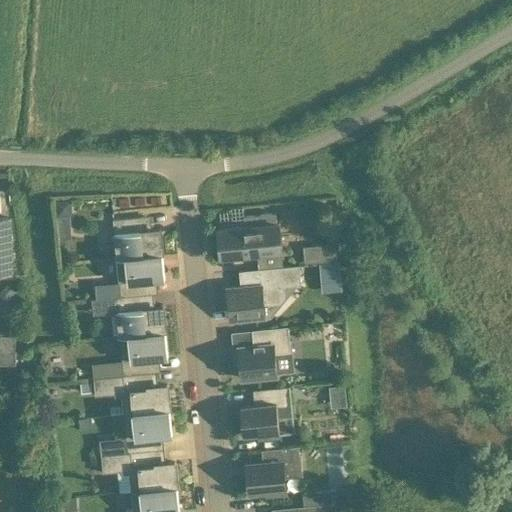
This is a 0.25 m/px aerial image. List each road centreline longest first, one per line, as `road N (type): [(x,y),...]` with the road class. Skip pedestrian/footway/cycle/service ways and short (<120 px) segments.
road 1 (unclassified): [(184,166),(247,162),(310,145),(511,31)]
road 2 (residential): [(219,511),(184,166)]
road 3 (residential): [(184,166),(0,158)]
